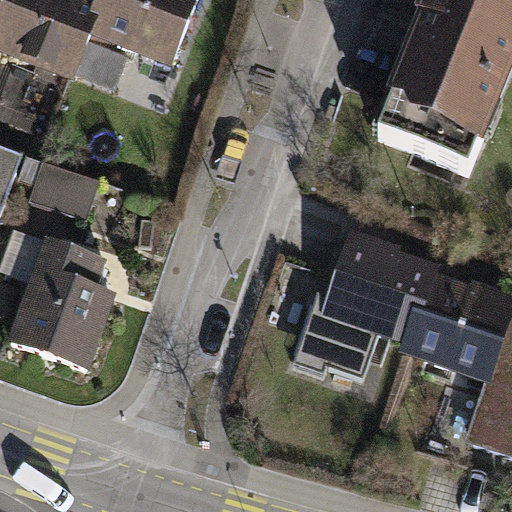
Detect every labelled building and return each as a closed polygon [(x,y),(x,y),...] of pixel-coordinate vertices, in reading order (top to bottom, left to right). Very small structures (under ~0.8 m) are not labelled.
[(108,0),(103,13),(65,0),(17,0),(0,49),(0,65),(76,92),(93,44),(188,78),(215,1),(212,0),(108,0)] [(511,137),(511,0),(449,0),(406,111),(507,151),(511,137)] [(106,190),(50,174),(40,209),(96,225),(106,190)] [(125,278),(40,249),(5,351),(90,380),(125,278)] [(328,330),(411,357),(422,322),(436,327),(447,293),(449,286),(353,254),(328,330)] [(495,394),(511,341),(511,314),(447,293),(436,327),(422,322),(411,357),(408,365),(495,394)] [(511,341),(495,394),(476,450),(511,462),(511,341)]
